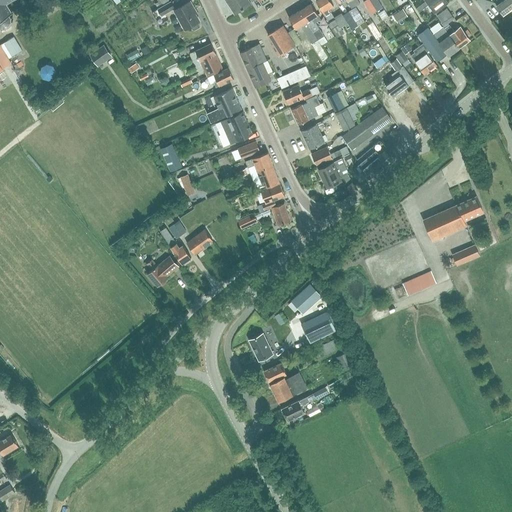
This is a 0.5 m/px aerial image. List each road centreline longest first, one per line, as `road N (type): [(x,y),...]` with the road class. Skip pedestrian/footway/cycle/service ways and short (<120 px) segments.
road 1 (tertiary): [(321,231),(511,68)]
road 2 (residential): [(300,249),(287,240),(273,247),(178,321),(146,359),(140,389)]
road 3 (tertiary): [(321,231),(304,210),(228,36)]
road 4 (unknown): [(255,289),(232,322),(226,366),(257,422),(242,429)]
road 5 (tertiary): [(289,511),(211,380)]
